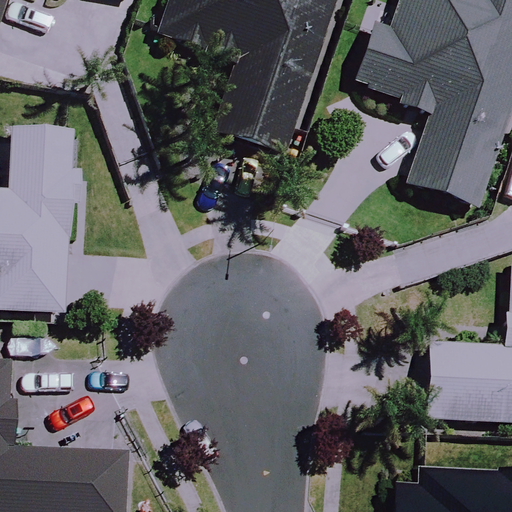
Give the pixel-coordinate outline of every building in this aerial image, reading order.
[(104,0),(128,7),(129,0),(0,0),(0,31),(9,0),(104,0)] [(168,0),(168,2),(177,5),(164,46),(232,69),(208,141),(247,155),(278,165),(333,0),(168,0)] [(511,100),(511,0),(399,0),(385,39),(368,33),(348,89),(428,117),(402,191),(472,215),(511,100)] [(65,211),(72,211),(74,174),(67,174),(69,138),(5,135),(2,198),(0,198),(0,317),(60,321),(65,211)] [(511,273),(506,274),(502,354),(423,350),(420,425),(511,428),(511,273)] [(10,372),(0,371),(0,511),(125,511),(127,462),(7,457),(10,372)] [(511,511),(511,479),(418,475),(417,494),(388,492),(386,511),(511,511)]
